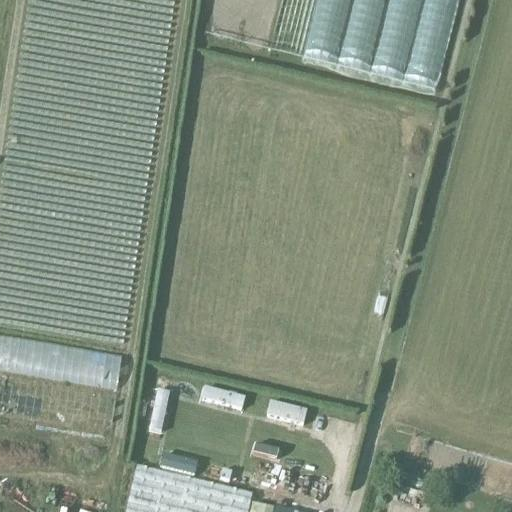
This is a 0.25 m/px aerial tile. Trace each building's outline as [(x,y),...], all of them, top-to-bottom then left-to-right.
[(215,0),(208,36),(437,84),(455,0),(415,0),(414,2),(412,0),(215,0)] [(0,407),(110,420),(118,350),(0,336),(0,407)] [(154,378),(149,399),(245,421),(249,400),(154,378)] [(269,423),(273,407),(258,403),(254,419),(269,423)] [(245,451),(338,470),(341,452),(310,446),(308,456),(302,455),(303,446),(292,444),(293,439),(250,430),(245,451)] [(185,474),(188,461),(161,454),(157,468),(185,474)] [(136,469),(125,511),(246,511),(251,497),(136,469)]
